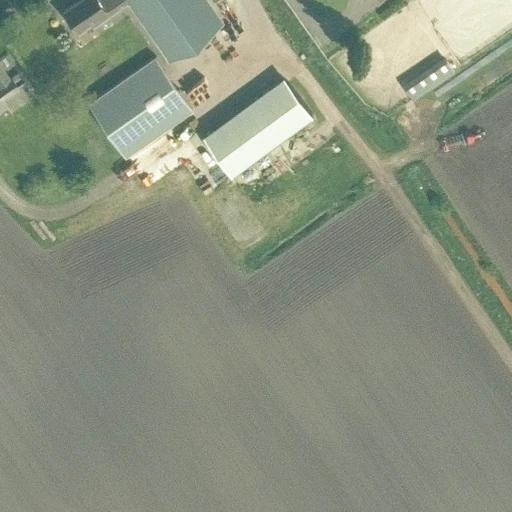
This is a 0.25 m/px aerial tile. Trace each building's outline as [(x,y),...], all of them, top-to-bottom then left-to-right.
[(75,0),(64,8),(78,29),(90,21),(92,24),(126,0),(128,0),(170,59),(223,21),(208,0),(75,0)] [(192,106),(156,54),(88,101),(125,154),(192,106)] [(444,54),(416,73),(427,88),(455,69),(444,54)] [(0,94),(2,98),(19,86),(12,75),(10,77),(0,63),(0,94)] [(209,121),(220,137),(300,83),(289,66),(209,121)] [(303,84),(218,140),(233,162),(318,106),(303,84)]
